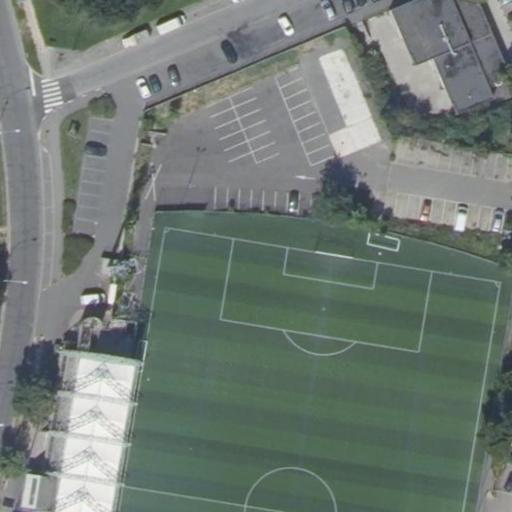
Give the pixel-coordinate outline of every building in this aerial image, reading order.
[(455,80),(466,107),(494,96),(485,75),(506,67),(478,0),(476,0),(457,8),(453,0),(416,0),(391,11),(402,37),(412,33),(424,62),(433,57),(444,84),(455,80)] [(414,65),(424,62),(412,33),(402,37),(414,65)] [(348,42),(317,54),(354,153),(385,141),(348,42)] [(455,111),(466,107),(455,80),(444,84),(455,111)] [(33,511),(103,511),(127,368),(58,357),(33,511)]
